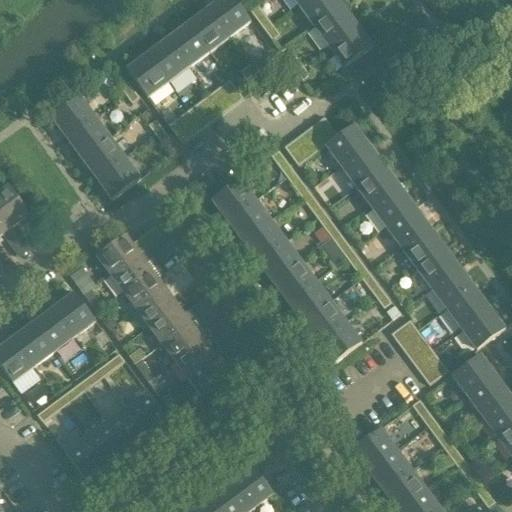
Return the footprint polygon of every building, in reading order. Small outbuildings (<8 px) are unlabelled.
[(231,0),(222,0),(208,11),(230,40),(251,25),(231,0)] [(292,0),(299,9),(311,0),(292,0)] [(311,0),(299,9),(314,29),(343,8),(336,0),(311,0)] [(250,13),(265,34),(273,28),(259,8),(250,13)] [(314,29),(329,50),(358,29),(343,8),(314,29)] [(208,11),(188,26),(210,55),(230,40),(208,11)] [(188,26),(168,41),(189,70),(210,55),(188,26)] [(273,28),(265,34),(273,44),(281,38),(273,28)] [(358,29),(329,50),(345,71),(373,50),(358,29)] [(168,41),(148,56),(169,85),(189,70),(168,41)] [(169,85),(148,56),(127,72),(148,101),(169,85)] [(289,65),(296,75),(304,69),(297,59),(289,65)] [(259,60),(250,67),(255,75),(265,68),(259,60)] [(255,75),(250,67),(240,74),(246,82),(255,75)] [(304,69),(296,75),(303,84),(311,78),(304,69)] [(119,88),(125,97),(133,91),(126,82),(119,88)] [(229,82),(219,90),(233,109),(243,101),(229,82)] [(219,90),(209,98),(223,117),(233,109),(219,90)] [(133,91),(125,97),(133,107),(140,101),(133,91)] [(51,119),(66,140),(95,119),(79,98),(51,119)] [(209,98),(199,105),(213,124),(223,117),(209,98)] [(199,105),(189,113),(203,132),(213,124),(199,105)] [(178,120),(180,119),(175,113),(164,122),(182,147),(193,139),(178,120)] [(189,113),(180,119),(178,120),(193,139),(203,132),(189,113)] [(66,140),(81,161),(110,140),(95,119),(66,140)] [(329,147),(339,139),(325,120),(315,127),(329,147)] [(149,128),(156,137),(163,132),(156,123),(149,128)] [(326,149),(341,170),(370,148),(355,128),(339,139),(329,147),(315,127),(305,135),(319,154),(326,149)] [(163,132),(156,137),(163,147),(170,142),(163,132)] [(309,162),(319,154),(305,135),(295,142),(309,162)] [(81,161),(97,181),(125,160),(110,140),(81,161)] [(299,169),(309,162),(295,142),(285,150),(299,169)] [(341,170),(357,190),(385,169),(370,148),(341,170)] [(271,159),(286,179),(294,174),(279,153),(271,159)] [(125,160),(97,181),(112,202),(140,181),(125,160)] [(357,190),(372,210),(400,189),(385,169),(357,190)] [(286,179),(301,200),(309,194),(294,174),(286,179)] [(212,202),(227,223),(256,202),(240,181),(212,202)] [(8,188),(0,194),(0,215),(16,237),(22,233),(17,226),(29,217),(8,188)] [(372,210),(387,231),(415,210),(400,189),(372,210)] [(301,200),(317,220),(324,215),(309,194),(301,200)] [(227,223),(242,243),(271,222),(256,202),(227,223)] [(387,231),(402,251),(430,230),(415,210),(387,231)] [(0,239),(5,236),(10,242),(16,237),(0,215),(0,239)] [(317,220),(332,241),(339,235),(324,215),(317,220)] [(242,243),(257,264),(286,243),(271,222),(242,243)] [(402,251),(417,272),(446,250),(430,230),(402,251)] [(339,235),(332,241),(320,249),(335,270),(347,261),(354,255),(339,235)] [(96,259),(110,277),(145,250),(141,244),(133,250),(124,238),(96,259)] [(257,264),(272,284),(301,263),(286,243),(257,264)] [(110,277),(123,294),(158,268),(150,257),(145,250),(110,277)] [(417,272),(432,292),(461,271),(446,250),(417,272)] [(347,261),(362,282),(370,276),(354,255),(347,261)] [(272,284),(287,305),(316,284),(301,263),(272,284)] [(123,294),(136,312),(171,286),(166,279),(158,268),(123,294)] [(69,279),(83,298),(96,288),(82,270),(69,279)] [(432,292),(447,312),(476,291),(461,271),(432,292)] [(362,282),(377,302),(385,296),(370,276),(362,282)] [(287,305),(302,325),(331,304),(316,284),(287,305)] [(136,312),(149,329),(177,308),(169,297),(176,292),(171,286),(136,312)] [(447,312),(462,333),(491,312),(476,291),(447,312)] [(84,298),(96,314),(103,309),(91,293),(84,298)] [(73,296),(52,311),(74,340),(95,325),(73,296)] [(385,296),(377,302),(384,312),(392,306),(385,296)] [(302,325),(317,346),(346,325),(331,304),(302,325)] [(149,329),(162,346),(197,320),(192,313),(185,319),(177,308),(149,329)] [(386,315),(392,322),(399,317),(394,309),(386,315)] [(52,311),(32,326),(54,355),(74,340),(52,311)] [(491,312),(462,333),(477,353),(506,332),(491,312)] [(111,318),(103,324),(109,332),(117,326),(111,318)] [(162,346),(175,364),(210,337),(197,320),(162,346)] [(390,336),(398,347),(417,332),(410,322),(390,336)] [(117,326),(109,332),(109,333),(113,337),(115,341),(121,337),(122,330),(118,325),(117,326)] [(346,325),(317,346),(333,367),(361,346),(346,325)] [(32,326),(12,341),(33,370),(54,355),(32,326)] [(398,347),(406,357),(425,343),(417,332),(398,347)] [(175,364),(188,381),(223,354),(218,348),(211,354),(203,343),(211,338),(210,337),(175,364)] [(33,370),(12,341),(0,349),(0,368),(13,386),(33,370)] [(406,357),(413,368),(433,353),(425,343),(406,357)] [(135,355),(129,360),(134,367),(140,362),(141,362),(145,358),(140,352),(135,355)] [(413,368),(421,378),(440,364),(433,353),(413,368)] [(223,354),(188,381),(201,399),(229,378),(220,366),(228,361),(223,354)] [(119,356),(98,372),(104,380),(125,364),(119,356)] [(452,379),(467,400),(496,379),(480,358),(452,379)] [(440,364),(421,378),(429,388),(448,374),(440,364)] [(146,370),(140,374),(148,384),(154,379),(146,369),(146,370)] [(98,372),(77,387),(83,395),(104,380),(98,372)] [(467,400),(483,420),(511,399),(496,379),(467,400)] [(160,386),(154,390),(161,401),(168,396),(160,386)] [(77,387),(57,402),(63,410),(83,395),(77,387)] [(147,394),(127,410),(148,438),(169,423),(147,394)] [(483,420),(498,441),(511,429),(511,400),(511,399),(483,420)] [(63,410),(57,402),(36,417),(43,425),(63,410)] [(412,409),(427,429),(435,423),(420,403),(412,409)] [(127,410),(106,425),(128,453),(148,438),(127,410)] [(427,429),(442,450),(450,443),(435,423),(427,429)] [(106,425),(86,441),(107,469),(128,453),(106,425)] [(511,429),(498,441),(511,459),(511,429)] [(352,453),(367,474),(397,452),(381,431),(352,453)] [(107,469),(86,441),(65,456),(87,484),(107,469)] [(442,450),(457,470),(465,464),(450,443),(442,450)] [(367,474),(382,494),(412,472),(397,452),(367,474)] [(457,470),(472,490),(480,484),(465,464),(457,470)] [(252,467),(231,483),(252,511),(273,496),(252,467)] [(382,494),(395,511),(400,511),(427,493),(412,472),(382,494)] [(231,483),(211,498),(221,511),(251,511),(252,511),(231,483)] [(480,484),(472,490),(488,511),(496,505),(480,484)] [(400,511),(441,511),(427,493),(400,511)] [(221,511),(211,498),(191,511),(221,511)]
